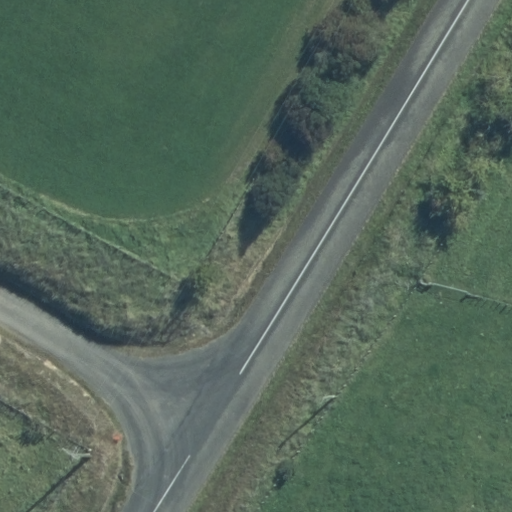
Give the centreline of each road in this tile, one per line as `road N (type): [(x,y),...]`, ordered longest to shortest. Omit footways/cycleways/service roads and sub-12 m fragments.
road 1 (unclassified): [(469,0),(208,427)]
road 2 (unclassified): [(208,427),(0,312)]
